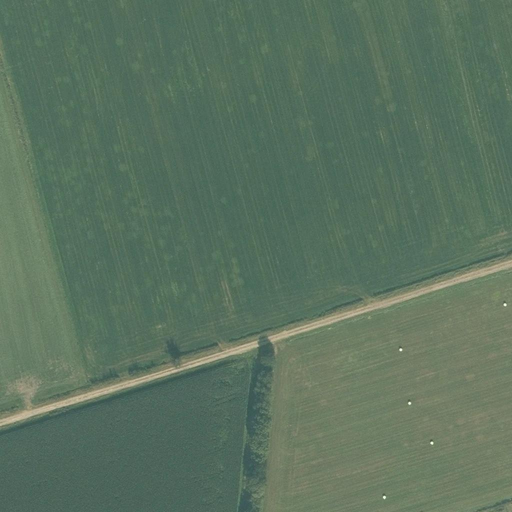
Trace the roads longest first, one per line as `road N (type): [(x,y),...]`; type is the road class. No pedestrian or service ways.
road 1 (track): [(511,263),(0,421)]
road 2 (track): [(265,339),(246,511)]
